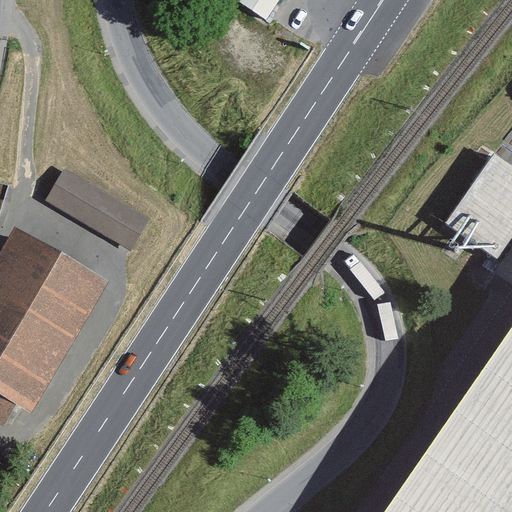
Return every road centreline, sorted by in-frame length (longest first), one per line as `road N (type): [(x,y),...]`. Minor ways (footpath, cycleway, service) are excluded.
road 1 (unclassified): [(268,511),(343,451),(376,411),(391,367),(383,310),(348,261),(179,126),(150,88),(117,0)]
road 2 (primary): [(382,0),(44,511)]
